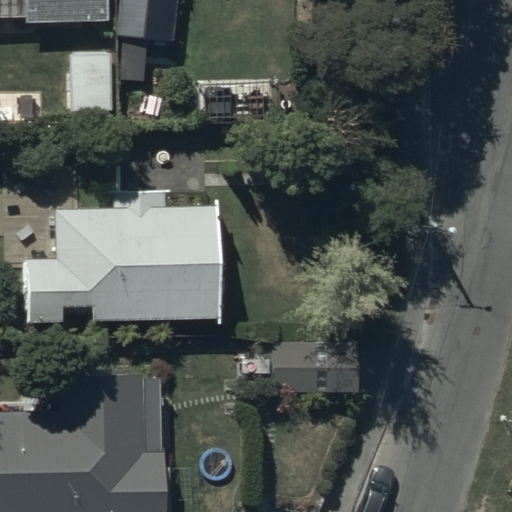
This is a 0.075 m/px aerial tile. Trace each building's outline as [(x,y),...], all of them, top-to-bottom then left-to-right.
[(100,25),(99,0),(0,0),(0,20),(20,20),(20,28),(100,25)] [(174,0),(112,0),(110,42),(171,46),(174,0)] [(73,57),(64,57),(65,115),(107,115),(107,51),(73,51),(73,57)] [(270,80),(182,80),(183,121),(271,121),(270,80)] [(101,215),(48,214),(48,264),(21,264),(21,323),(210,323),(210,214),(160,214),(160,196),(101,196),(101,215)] [(337,344),(271,344),(271,394),(350,395),(351,341),(337,341),(337,344)] [(164,511),(164,470),(155,470),(154,379),(53,380),(53,414),(0,414),(0,511),(164,511)]
